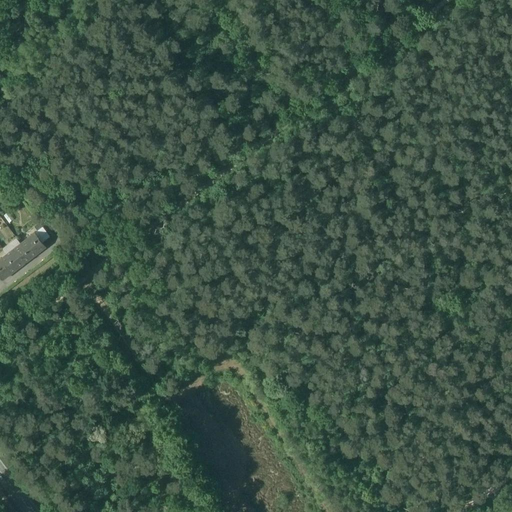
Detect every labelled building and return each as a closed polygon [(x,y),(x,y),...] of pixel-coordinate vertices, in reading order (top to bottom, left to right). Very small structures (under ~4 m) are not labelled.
[(35,232),(21,244),(32,258),(46,247),(35,232)] [(9,244),(12,248),(20,243),(17,238),(9,244)] [(21,244),(6,255),(17,269),(32,258),(21,244)] [(6,255),(0,259),(0,276),(3,280),(17,269),(6,255)] [(66,348),(71,356),(78,353),(73,344),(66,348)] [(93,346),(84,353),(90,363),(100,356),(93,346)]
